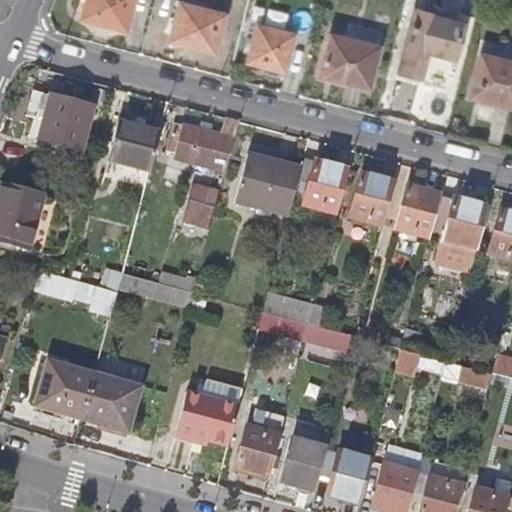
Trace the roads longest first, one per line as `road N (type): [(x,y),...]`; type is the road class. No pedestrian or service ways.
road 1 (residential): [(12,43),(511,171)]
road 2 (residential): [(0,463),(147,511)]
